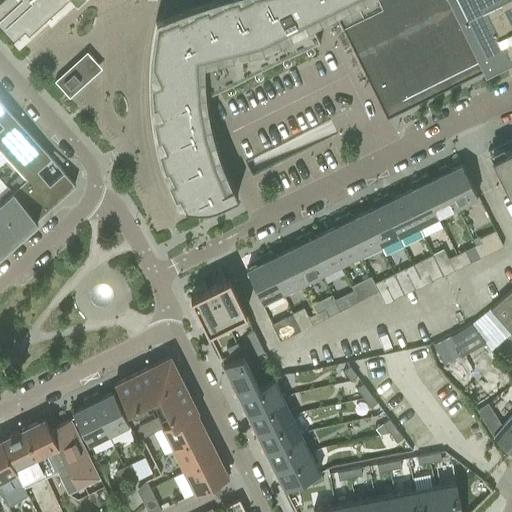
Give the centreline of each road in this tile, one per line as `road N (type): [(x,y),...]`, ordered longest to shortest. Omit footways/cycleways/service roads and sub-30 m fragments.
road 1 (unclassified): [(247,229),(511,102)]
road 2 (residential): [(166,334),(178,339),(265,511)]
road 3 (residential): [(0,410),(166,334)]
road 4 (residential): [(0,65),(90,166),(91,199)]
road 5 (residential): [(166,334),(167,305),(134,242),(119,218),(91,199)]
road 6 (residential): [(91,199),(0,286)]
